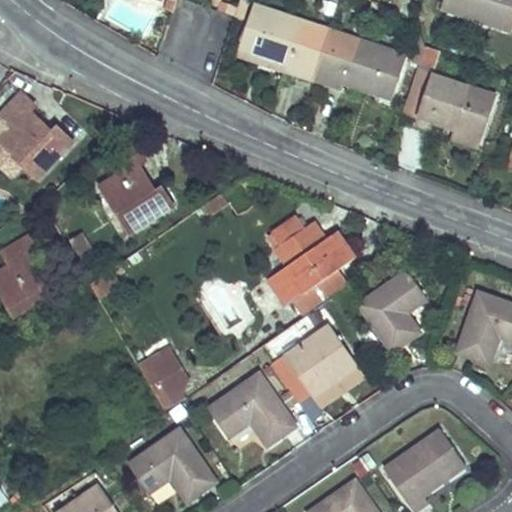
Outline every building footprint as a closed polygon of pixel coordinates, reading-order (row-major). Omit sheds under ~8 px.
[(166,0),(164,8),(172,11),(176,0),(166,0)] [(511,33),(511,30),(511,0),(444,0),(441,9),(511,33)] [(302,77),(319,26),(254,3),(240,43),(288,60),(285,69),(285,70),(284,71),(302,77)] [(393,98),(408,56),(330,29),(313,81),(342,91),(345,81),(393,98)] [(288,60),(240,43),(237,53),(285,70),(285,69),(288,60)] [(415,124),(434,74),(418,68),(401,119),(415,124)] [(478,149),(496,97),(434,74),(415,124),(431,129),(433,122),(455,129),(451,139),(478,149)] [(74,143),(56,127),(48,135),(39,126),(42,123),(30,111),(35,105),(23,95),(2,117),(7,122),(12,126),(0,139),(0,144),(23,166),(38,180),(74,143)] [(150,193),(144,182),(148,180),(139,164),(146,160),(138,147),(112,162),(116,169),(120,175),(101,185),(119,216),(129,233),(174,206),(162,186),(150,193)] [(307,228),(298,216),(298,215),(270,234),(278,246),(280,245),(307,228)] [(358,257),(340,230),(328,238),(317,221),(307,228),(280,245),(278,246),(290,264),(270,279),(288,306),(295,301),(349,263),(358,257)] [(98,257),(84,233),(70,240),(85,264),(98,257)] [(53,303),(27,257),(37,252),(29,238),(3,253),(11,267),(0,273),(0,291),(10,309),(18,322),(53,303)] [(356,275),(349,264),(349,263),(295,301),(303,311),(356,275)] [(100,298),(123,283),(114,270),(92,285),(100,298)] [(409,314),(429,300),(409,271),(359,305),(392,353),(421,333),(409,314)] [(511,342),(511,304),(479,292),(456,353),(489,365),(499,338),(511,342)] [(359,368),(331,326),(273,365),(298,403),(312,394),(314,398),(359,368)] [(176,357),(169,346),(168,345),(139,363),(146,375),(176,357)] [(184,393),(187,375),(176,357),(146,375),(167,411),(187,398),(184,393)] [(320,408),(365,378),(365,377),(359,368),(314,398),(320,408)] [(297,427),(261,375),(209,409),(228,439),(252,424),(267,446),(297,427)] [(312,394),(298,403),(312,423),(325,414),(320,408),(314,398),(312,394)] [(217,482),(181,430),(130,465),(150,494),(173,479),(188,502),(217,482)] [(466,468),(441,432),(385,471),(413,511),(420,511),(431,505),(425,497),(466,468)] [(377,511),(356,481),(310,511),(377,511)] [(117,511),(100,486),(100,485),(60,511),(117,511)]
